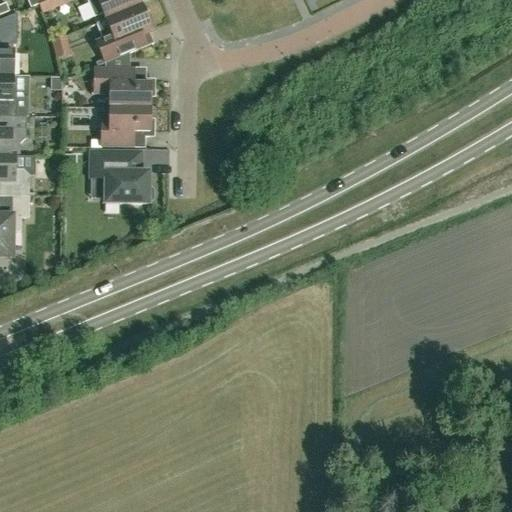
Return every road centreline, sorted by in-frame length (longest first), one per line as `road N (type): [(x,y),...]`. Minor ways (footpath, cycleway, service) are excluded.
road 1 (primary): [(511,87),(253,230),(0,334)]
road 2 (primary): [(0,365),(322,231),(511,131)]
road 3 (residential): [(388,0),(277,51),(188,65)]
road 4 (residential): [(186,190),(188,65)]
